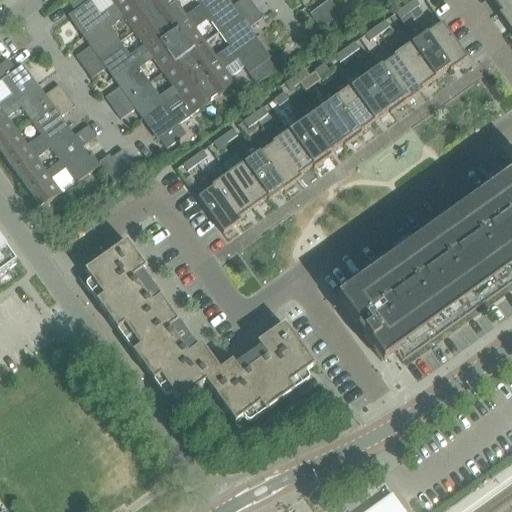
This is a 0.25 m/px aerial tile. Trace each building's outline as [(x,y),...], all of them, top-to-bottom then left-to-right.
[(95,0),(95,1),(94,0),(71,0),(67,3),(75,14),(70,17),(85,38),(137,0),(95,0)] [(133,34),(155,19),(140,0),(137,0),(85,38),(92,47),(76,59),(84,70),(120,44),(109,30),(123,20),(133,34)] [(140,0),(155,19),(176,4),(173,0),(140,0)] [(155,19),(169,40),(224,0),(194,0),(200,8),(186,18),(176,4),(155,19)] [(169,40),(184,60),(206,45),(195,30),(209,20),(219,35),(255,9),(248,0),(244,0),(231,10),(224,0),(169,40)] [(511,8),(511,0),(490,0),(501,15),(499,17),(511,8)] [(405,8),(410,15),(418,9),(419,8),(415,1),(405,8)] [(400,22),(410,15),(405,8),(395,15),(400,22)] [(511,8),(499,17),(505,25),(511,34),(511,33),(511,8)] [(216,59),(206,45),(184,60),(199,80),(254,41),(247,31),(263,20),(255,9),(219,35),(229,49),(216,59)] [(169,40),(155,19),(133,34),(143,49),(130,58),(120,44),(84,70),(91,81),(108,69),(114,79),(169,40)] [(384,23),(375,30),(379,36),(389,29),(384,23)] [(426,38),(449,71),(448,72),(450,74),(457,69),(468,62),(442,26),(427,37),(426,38)] [(375,30),(365,37),(370,43),(379,36),(375,30)] [(434,82),(434,81),(448,72),(449,71),(426,38),(427,37),(426,35),(409,47),(434,82)] [(105,100),(113,111),(149,85),(139,71),(152,61),(163,75),(184,60),(169,40),(114,79),(121,89),(105,100)] [(254,41),(199,80),(214,101),(235,86),(225,71),(238,61),(256,87),(276,72),(254,41)] [(349,58),(359,51),(354,44),(344,51),(349,58)] [(409,47),(393,59),(394,60),(395,59),(419,92),(421,91),(434,82),(409,47)] [(344,51),(335,58),(339,65),(349,58),(344,51)] [(406,106),(415,99),(422,94),(421,91),(419,92),(395,59),(394,60),(380,70),(406,106)] [(199,80),(184,60),(163,75),(173,90),(159,99),(149,85),(113,111),(121,122),(137,110),(144,120),(199,80)] [(16,72),(9,61),(0,67),(0,114),(36,89),(21,68),(16,72)] [(329,73),(324,66),(314,73),(319,80),(329,73)] [(380,70),(367,80),(365,81),(389,114),(388,115),(390,117),(397,112),(406,106),(380,70)] [(309,77),(305,72),(295,79),(300,85),(310,78),(309,77)] [(374,125),(388,115),(389,114),(365,81),(367,80),(366,78),(349,90),(374,125)] [(285,86),(289,91),(290,92),(300,85),(295,79),(285,86)] [(192,117),(214,101),(199,80),(144,120),(159,141),(166,151),(186,137),(179,126),(192,117)] [(0,114),(0,145),(17,134),(7,119),(21,110),(31,124),(67,98),(59,87),(43,99),(36,89),(0,114)] [(349,90),(333,102),(334,103),(335,103),(359,136),(360,135),(374,125),(349,90)] [(283,95),(274,102),(278,109),(288,102),(283,95)] [(28,148),(17,134),(0,145),(0,155),(10,170),(66,130),(59,121),(75,109),(67,98),(31,124),(41,138),(28,148)] [(343,147),(342,147),(344,150),(351,145),(362,137),(360,135),(359,136),(335,103),(334,103),(321,113),(319,114),(343,147)] [(263,110),(253,117),(258,123),(268,116),(263,110)] [(303,125),(304,124),(328,158),(329,157),(342,147),(343,147),(319,114),(321,113),(320,111),(302,124),(303,125)] [(248,130),(258,123),(253,117),(243,124),(248,130)] [(289,135),(313,169),(312,169),(314,172),(324,164),(331,159),(329,157),(328,158),(304,124),(303,125),(291,134),(289,135)] [(10,170),(25,190),(47,175),(47,174),(37,160),(50,151),(60,165),(80,151),(81,151),(97,140),(88,128),(72,140),(66,130),(10,170)] [(233,131),(223,138),(228,145),(237,138),(233,131)] [(273,147),(274,146),(298,179),(299,178),(312,169),(313,169),(289,135),(291,134),(289,133),(272,145),(273,147)] [(218,152),(228,145),(223,138),(213,145),(218,152)] [(284,193),(294,186),(301,181),(299,178),(298,179),(274,146),(273,147),(259,157),(284,193)] [(87,160),(81,151),(80,151),(60,165),(47,174),(47,175),(25,190),(40,211),(62,195),(75,186),(100,168),(92,157),(87,160)] [(202,153),(193,160),(197,166),(207,159),(202,153)] [(259,157),(245,167),(244,168),(267,201),(266,202),(268,204),(275,199),(284,193),(259,157)] [(188,173),(197,166),(193,160),(183,167),(188,173)] [(244,165),(227,177),(252,212),(266,202),(267,201),(244,168),(245,167),(244,165)] [(397,356),(511,273),(511,176),(337,302),(371,349),(381,362),(395,352),(397,356)] [(227,177),(211,189),(212,190),(213,189),(237,223),(239,221),(252,212),(227,177)] [(239,221),(237,223),(213,189),(212,190),(198,201),(223,236),(233,229),(240,224),(239,221)] [(16,266),(6,253),(5,253),(5,252),(0,244),(0,277),(9,271),(16,266)] [(117,333),(124,328),(139,350),(133,355),(154,384),(160,379),(179,405),(206,385),(235,426),(260,408),(265,414),(294,394),(294,393),(305,384),(301,379),(315,369),(285,327),(257,346),(261,351),(235,369),(232,364),(220,373),(201,347),(197,351),(142,274),(146,271),(127,244),(85,274),(103,299),(96,304),(117,333)] [(403,511),(392,496),(369,511),(403,511)]
